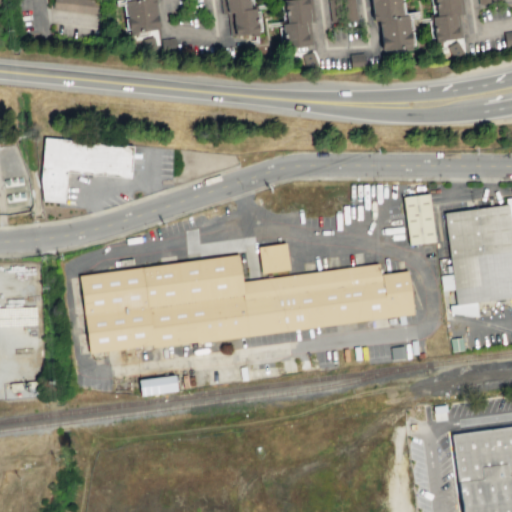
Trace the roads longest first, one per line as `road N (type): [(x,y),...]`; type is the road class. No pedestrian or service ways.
road 1 (tertiary): [(511,165),(290,166),(70,235)]
road 2 (trunk): [(381,106),(123,85)]
road 3 (trunk): [(123,85),(0,72)]
